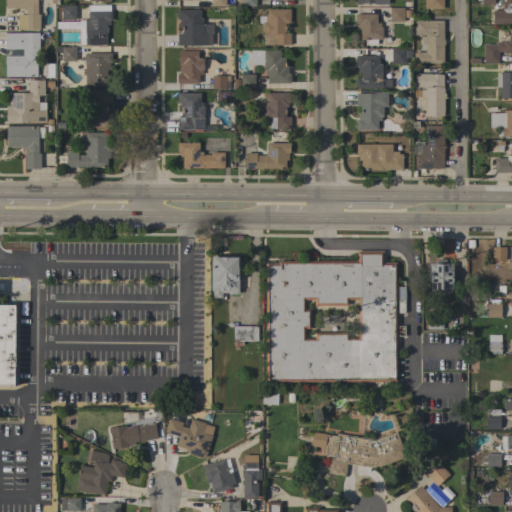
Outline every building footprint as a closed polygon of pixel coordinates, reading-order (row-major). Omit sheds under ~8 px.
[(37,0),(37,14),(39,14),(39,30),(17,30),(17,14),(25,14),(25,9),(18,9),(18,7),(5,7),(5,0),(37,0)] [(442,0),(442,9),(424,8),(424,0),(442,0)] [(492,23),(492,10),(502,10),(502,3),(505,3),(505,0),(511,0),(511,23),(511,24),(492,23)] [(75,5),(75,19),(61,19),(61,5),(75,5)] [(85,45),(85,44),(79,44),(79,20),(84,20),(84,19),(88,19),(88,11),(88,5),(109,5),(109,10),(110,10),(110,11),(111,11),(111,20),(109,20),(109,24),(106,24),(106,45),(85,45)] [(403,22),(389,22),(389,7),(403,7),(403,22)] [(199,9),(199,18),(202,18),(202,23),(213,23),(213,33),(211,33),(211,45),(176,45),(176,33),(182,33),(182,26),(179,26),(179,19),(176,19),(176,9),(199,9)] [(289,9),(289,23),(285,23),(285,33),(290,33),(290,45),(263,45),(263,23),(260,23),(260,15),(266,15),(266,9),(289,9)] [(377,39),(377,44),(367,44),(367,39),(360,39),(360,27),(357,27),(357,23),(355,23),(355,13),(376,13),(376,22),(380,22),(380,26),(382,26),(382,39),(377,39)] [(443,63),(413,63),(413,52),(424,52),(424,43),(420,43),(420,36),(424,36),(424,35),(414,35),(414,20),(443,20),(443,39),(444,39),(444,45),(443,45),(443,63)] [(503,52),(498,52),(497,63),(483,63),(483,44),(495,45),(495,42),(502,42),(502,41),(508,41),(508,35),(509,35),(509,28),(511,28),(511,53),(503,53),(503,52)] [(39,33),(39,50),(36,50),(37,76),(5,76),(5,56),(22,56),(22,49),(4,49),(4,33),(39,33)] [(76,47),(76,61),(61,61),(61,47),(76,47)] [(405,48),(405,63),(391,63),(391,49),(405,48)] [(197,50),(197,57),(203,57),(203,70),(202,70),(202,74),(198,74),(198,83),(178,83),(178,73),(179,73),(179,63),(178,63),(178,50),(197,50)] [(279,50),(279,57),(285,57),(285,65),(287,65),(287,73),(289,73),(290,83),(267,83),(267,74),(265,74),(265,70),(263,70),(263,64),(250,64),(250,50),(279,50)] [(111,53),(111,63),(106,63),(106,76),(109,76),(110,86),(85,86),(84,53),(111,53)] [(391,87),(382,87),(382,88),(356,88),(355,78),(360,78),(360,72),(357,72),(357,65),(355,65),(355,55),(378,55),(378,64),(380,64),(381,68),(381,79),(391,79),(391,87)] [(495,87),(496,73),(499,73),(499,72),(511,72),(511,98),(499,98),(499,87),(495,87)] [(414,73),(431,73),(431,74),(443,74),(443,89),(443,93),(444,93),(444,98),(443,98),(443,116),(425,116),(425,97),(420,97),(420,89),(425,89),(425,88),(413,88),(414,73)] [(254,74),(254,88),(240,88),(240,74),(254,74)] [(230,75),(230,88),(211,88),(211,76),(230,75)] [(28,93),(28,80),(44,80),(44,95),(38,95),(38,110),(45,110),(45,122),(15,122),(15,123),(6,123),(6,105),(10,105),(10,93),(28,93)] [(90,103),(82,103),(82,90),(111,90),(112,103),(106,103),(106,127),(90,127),(90,103)] [(229,91),(229,103),(216,103),(216,91),(229,91)] [(290,92),(290,102),(288,102),(288,106),(285,106),(285,116),(290,116),(290,129),(269,129),(269,118),(263,118),(263,105),(265,105),(265,102),(267,102),(267,92),(290,92)] [(382,116),(381,116),(381,120),(377,120),(377,129),(356,129),(356,120),(358,120),(358,113),(361,113),(361,105),(355,105),(355,93),(370,93),(370,92),(387,92),(387,106),(382,106),(382,116)] [(200,93),(200,102),(202,102),(202,106),(204,106),(204,129),(177,129),(177,116),(182,116),(182,106),(181,106),(181,104),(179,104),(179,102),(177,102),(177,93),(200,93)] [(511,136),(507,136),(507,137),(501,137),(501,136),(497,136),(497,127),(489,127),(489,113),(502,113),(502,110),(511,110),(511,136)] [(443,144),(444,144),(444,148),(443,148),(443,156),(442,156),(442,168),(424,168),(424,172),(419,172),(419,168),(414,168),(414,154),(412,154),(412,141),(423,141),(423,145),(424,145),(424,125),(443,125),(443,144)] [(38,126),(38,153),(40,153),(40,169),(24,169),(24,154),(21,154),(21,148),(19,148),(19,146),(6,147),(6,126),(38,126)] [(66,167),(66,151),(77,151),(77,155),(85,155),(85,132),(107,132),(107,142),(111,141),(111,151),(109,151),(109,158),(107,158),(107,167),(66,167)] [(198,142),(198,151),(202,151),(202,155),(211,155),(211,152),(223,152),(223,167),(182,168),(182,156),(179,156),(179,152),(177,152),(177,142),(198,142)] [(289,143),(289,153),(288,153),(288,160),(285,160),(285,169),(244,169),(244,153),(256,153),(256,155),(265,155),(265,152),(267,152),(267,143),(289,143)] [(391,144),(391,151),(397,151),(397,154),(402,154),(402,169),(358,170),(358,154),(355,154),(355,144),(377,144),(391,144)] [(494,158),(506,158),(506,155),(511,155),(511,147),(511,172),(494,172),(494,158)] [(491,261),(491,247),(505,247),(505,261),(491,261)] [(356,251),(383,251),(383,263),(396,263),(396,383),(265,383),(264,263),(278,263),(278,261),(356,261),(356,251)] [(210,255),(238,256),(238,294),(228,294),(228,293),(221,293),(221,298),(212,298),(212,291),(210,291),(210,255)] [(428,262),(434,262),(434,259),(445,259),(445,261),(452,261),(453,289),(447,289),(447,292),(434,292),(434,291),(429,291),(428,262)] [(486,317),(486,303),(501,303),(500,317),(486,317)] [(0,305),(14,305),(13,386),(0,386),(0,305)] [(426,329),(426,316),(442,316),(442,329),(426,329)] [(233,327),(256,326),(257,341),(252,341),(252,344),(249,344),(249,341),(242,341),(242,345),(233,345),(233,327)] [(500,342),(500,354),(487,354),(487,342),(500,342)] [(261,404),(261,391),(277,391),(277,405),(261,404)] [(511,398),(503,399),(504,414),(511,413),(511,398)] [(499,429),(485,429),(485,417),(499,416),(499,429)] [(205,458),(185,452),(186,450),(175,447),(178,437),(164,433),(169,419),(182,423),(181,427),(188,429),(191,419),(204,423),(204,424),(214,427),(205,458)] [(124,425),(125,428),(136,426),(136,427),(154,424),(156,439),(111,447),(108,428),(124,425)] [(338,437),(338,434),(375,440),(395,432),(405,458),(376,469),(346,465),(344,477),(327,474),(329,457),(323,456),(326,435),(338,437)] [(511,449),(506,449),(506,448),(500,448),(500,436),(506,436),(506,435),(511,435),(511,449)] [(86,461),(104,460),(103,452),(85,453),(86,461)] [(500,467),(486,467),(486,464),(481,464),(481,458),(486,458),(486,454),(500,453),(500,467)] [(256,456),(256,469),(260,469),(260,480),(257,480),(256,498),(242,498),(243,455),(256,456)] [(92,468),(93,462),(104,463),(105,462),(109,463),(110,459),(120,461),(120,463),(125,463),(123,478),(110,476),(109,482),(107,481),(104,495),(75,490),(77,478),(78,478),(80,466),(92,468)] [(227,473),(231,472),(234,484),(230,485),(231,489),(212,494),(209,482),(205,483),(200,464),(224,459),(227,473)] [(422,472),(435,460),(438,464),(449,475),(436,487),(426,476),(422,472)] [(450,507),(450,511),(413,511),(403,500),(420,485),(438,506),(450,507)] [(501,505),(487,505),(488,497),(482,497),(482,492),(488,493),(488,491),(502,492),(501,505)] [(79,498),(79,511),(65,511),(65,498),(79,498)] [(219,511),(219,502),(234,502),(234,500),(238,500),(238,511),(219,511)] [(105,504),(105,503),(108,503),(108,502),(111,502),(111,504),(119,504),(119,511),(91,511),(91,504),(105,504)] [(263,511),(264,502),(280,502),(280,511),(263,511)]
